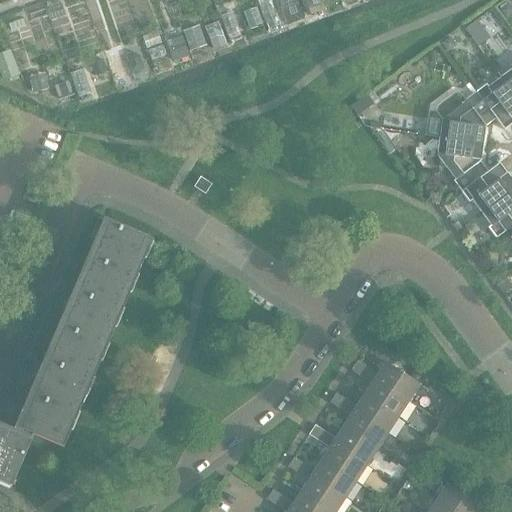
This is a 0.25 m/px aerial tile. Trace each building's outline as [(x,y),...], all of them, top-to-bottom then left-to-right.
[(511,64),(510,66),(511,68),(511,69),(501,78),(511,92),(511,64)] [(511,125),(511,92),(501,78),(488,87),(486,84),(475,92),(495,119),(494,120),(503,132),(511,125)] [(440,139),(482,145),(485,126),(494,120),(495,119),(475,92),(464,101),(460,94),(455,92),(437,107),(436,112),(442,120),(440,139)] [(487,173),(487,172),(480,163),(482,145),(440,139),(437,156),(455,180),(452,182),(461,193),(487,173)] [(482,214),(511,191),(511,182),(498,163),(487,172),(487,173),(461,193),(469,203),(472,201),(482,214)] [(205,194),(211,184),(201,177),(195,187),(205,194)] [(496,240),(511,228),(511,191),(482,214),(491,226),(487,228),(496,240)] [(0,481),(11,486),(31,442),(33,435),(62,447),(150,240),(105,221),(14,434),(0,428),(0,481)] [(361,379),(367,369),(357,362),(350,372),(361,379)] [(419,386),(385,364),(378,376),(367,369),(361,379),(371,386),(374,381),(408,403),(419,386)] [(374,381),(371,386),(364,397),(398,419),(408,403),(374,381)] [(340,410),(346,401),(336,394),(330,404),(340,410)] [(398,419),(364,397),(357,408),(346,401),(340,410),(350,417),(353,412),(387,435),(398,419)] [(353,412),(350,417),(343,428),(377,450),(387,435),(353,412)] [(319,443),(326,433),(315,426),(309,436),(319,443)] [(377,450),(343,428),(336,439),(326,433),(319,443),(330,450),(333,444),(367,466),(377,450)] [(333,444),(330,450),(322,461),(356,483),(367,466),(333,444)] [(299,475),(305,465),(295,458),(288,468),(299,475)] [(356,483),(322,461),(315,472),(305,465),(299,475),(309,482),(312,477),(346,499),(356,483)] [(312,477),(309,482),(302,493),(330,511),(336,511),(346,499),(312,477)] [(475,511),(480,505),(447,484),(436,500),(453,511),(475,511)] [(277,507),(283,497),(273,490),(266,501),(277,507)] [(330,511),(302,493),(294,504),(283,497),(277,507),(283,511),(288,511),(290,509),(294,511),(330,511)] [(453,511),(436,500),(428,511),(453,511)]
